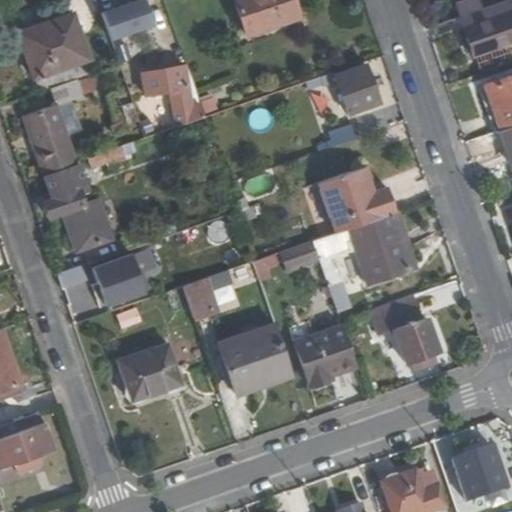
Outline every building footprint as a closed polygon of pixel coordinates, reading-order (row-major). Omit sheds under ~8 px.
[(145,0),(133,0),(101,11),(110,37),(153,22),(145,0)] [(233,0),(245,33),(297,16),(291,0),(233,0)] [(458,16),(471,55),(511,40),(511,0),(506,0),(480,9),(458,16)] [(18,31),(32,73),(87,55),(71,12),(18,31)] [(140,72),(144,94),(169,89),(176,123),(202,115),(198,102),(190,104),(182,64),(140,72)] [(336,82),(346,110),(375,100),(362,64),(334,73),(333,70),(303,80),(306,88),(320,84),(321,87),(336,82)] [(511,75),(482,85),(498,131),(511,125),(511,75)] [(22,113),(42,169),(76,158),(56,101),(22,113)] [(511,125),(498,131),(511,170),(511,169),(511,125)] [(88,154),(92,167),(125,155),(121,143),(88,154)] [(44,173),(51,196),(40,199),(45,214),(59,210),(61,216),(97,204),(94,196),(81,200),(78,192),(87,188),(79,162),(44,173)] [(314,181),(331,231),(338,228),(351,224),(387,212),(392,210),(383,184),(368,189),(360,165),(314,181)] [(126,202),(133,222),(149,216),(143,197),(126,202)] [(61,216),(73,250),(109,237),(97,204),(61,216)] [(351,224),(374,290),(397,282),(395,276),(408,272),(387,212),(351,224)] [(310,238),(314,251),(343,242),(338,228),(331,231),(310,238)] [(133,244),(140,265),(158,258),(152,238),(133,244)] [(91,265),(104,301),(139,289),(126,253),(91,265)] [(55,271),(59,284),(84,275),(80,262),(55,271)] [(180,283),(191,316),(209,310),(202,291),(208,289),(203,275),(180,283)] [(202,291),(209,310),(214,308),(208,289),(202,291)] [(359,311),(367,335),(392,326),(404,361),(410,359),(430,352),(435,350),(415,291),(359,311)] [(116,313),(121,328),(141,320),(136,306),(116,313)] [(215,342),(229,383),(267,371),(270,380),(290,373),(272,322),(215,342)] [(292,340),(306,383),(328,377),(326,372),(353,364),(339,324),(292,340)] [(0,389),(17,384),(0,336),(0,389)] [(114,358),(128,398),(176,381),(163,341),(114,358)] [(410,359),(413,368),(433,361),(430,352),(410,359)] [(267,371),(229,383),(232,393),(270,380),(267,371)] [(0,466),(11,462),(14,472),(38,464),(35,454),(50,449),(37,411),(0,423),(0,466)] [(453,466),(464,500),(503,487),(491,453),(453,466)] [(380,485),(389,511),(429,511),(441,508),(434,487),(429,473),(414,479),(411,474),(380,485)] [(362,511),(359,503),(341,510),(341,511),(362,511)]
